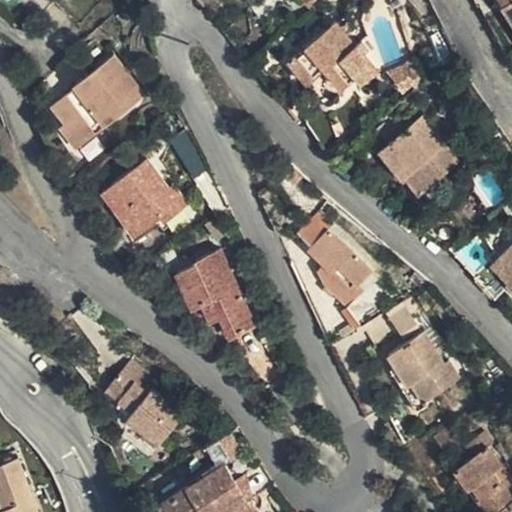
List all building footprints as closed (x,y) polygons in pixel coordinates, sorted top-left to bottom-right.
[(338,106),(375,78),(361,58),(375,48),(357,22),(307,61),(338,106)] [(361,58),(375,78),(393,64),(380,44),(375,48),(361,58)] [(151,111),(122,70),(58,116),(70,134),(63,139),(78,162),(151,111)] [(424,180),(418,185),(431,204),(471,174),(458,156),(461,154),(438,122),(401,149),(424,180)] [(413,188),(418,185),(424,180),(401,149),(391,157),(413,188)] [(133,223),(123,231),(138,254),(165,233),(170,237),(187,224),(149,173),(116,199),(133,223)] [(106,208),(123,231),(133,223),(116,199),(106,208)] [(458,225),(432,243),(452,263),(474,247),(458,225)] [(326,243),(331,238),(335,235),(327,227),(320,233),(317,231),(307,240),(311,246),(322,238),(326,243)] [(353,259),(331,238),(326,243),(322,238),(311,246),(316,253),(311,256),(326,274),(321,277),(323,290),(345,316),(342,320),(359,341),(382,324),(360,296),(373,284),(353,259)] [(198,321),(209,316),(220,311),(228,331),(235,348),(256,340),(238,293),(247,289),(231,251),(221,256),(224,264),(183,283),(198,321)] [(511,279),(507,272),(498,278),(511,296),(511,279)] [(511,296),(498,278),(478,293),(499,318),(511,307),(511,296)] [(398,337),(422,324),(409,299),(385,311),(398,337)] [(220,311),(209,316),(216,335),(228,331),(220,311)] [(421,410),(456,387),(446,372),(440,377),(421,344),(386,366),(394,381),(388,384),(412,425),(425,418),(421,410)] [(136,373),(122,387),(145,408),(152,400),(159,394),(136,373)] [(145,408),(122,387),(108,404),(134,427),(128,434),(162,463),(188,430),(152,400),(145,408)] [(446,444),(428,453),(438,470),(455,461),(446,444)] [(484,511),(509,511),(510,511),(495,486),(502,482),(489,466),(496,460),(489,451),(468,464),(472,473),(457,485),(470,505),(477,500),(484,511)] [(0,511),(20,511),(6,476),(0,478),(0,511)] [(242,511),(229,484),(177,511),(242,511)] [(470,505),(474,511),(484,511),(477,500),(470,505)]
